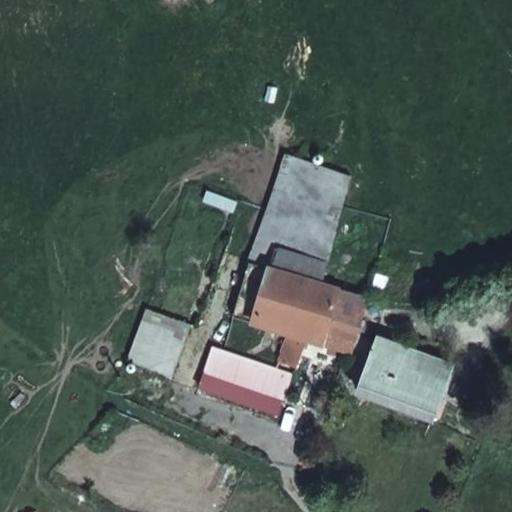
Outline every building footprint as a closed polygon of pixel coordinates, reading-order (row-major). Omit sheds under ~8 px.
[(268,229),(256,266),(264,269),(273,272),(318,284),(325,263),(286,252),(292,236),(268,229)] [(264,269),(256,266),(240,318),(255,323),(290,334),(280,368),(278,368),(217,350),(203,392),(221,398),(282,417),(306,339),(322,344),(330,316),(338,290),(318,284),(273,272),(264,269)] [(373,272),(368,293),(384,297),(388,275),(373,272)] [(348,352),(364,297),(338,290),(330,316),(353,323),(344,350),(348,352)] [(123,361),(171,377),(189,323),(141,307),(123,361)] [(35,310),(31,321),(53,329),(57,319),(35,310)] [(373,338),(369,351),(361,378),(436,400),(448,360),(373,338)] [(436,400),(361,378),(358,398),(430,419),(436,400)]
